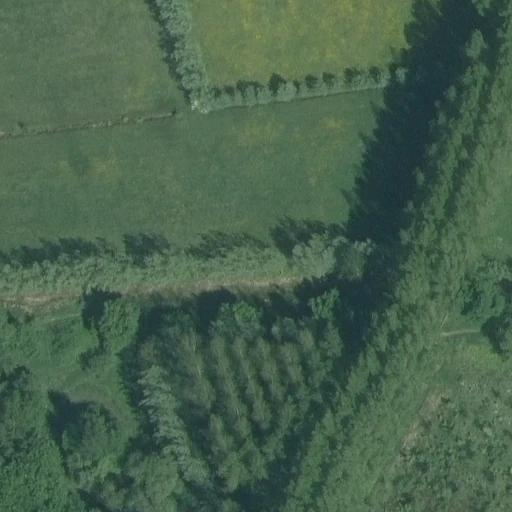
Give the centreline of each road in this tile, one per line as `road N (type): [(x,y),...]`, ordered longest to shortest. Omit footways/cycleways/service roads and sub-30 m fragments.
road 1 (track): [(327,511),(430,315),(480,169),(504,0)]
road 2 (track): [(216,511),(196,436),(146,341),(56,375),(24,379),(0,364)]
road 3 (track): [(146,341),(353,338),(424,326)]
